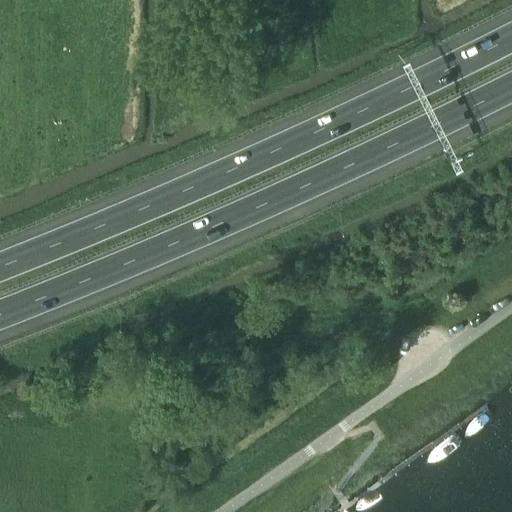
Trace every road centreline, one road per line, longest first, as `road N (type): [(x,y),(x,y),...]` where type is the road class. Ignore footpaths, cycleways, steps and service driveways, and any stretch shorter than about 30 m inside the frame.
road 1 (motorway): [(511,35),(351,115),(0,265)]
road 2 (motorway): [(0,312),(297,188),(511,86)]
